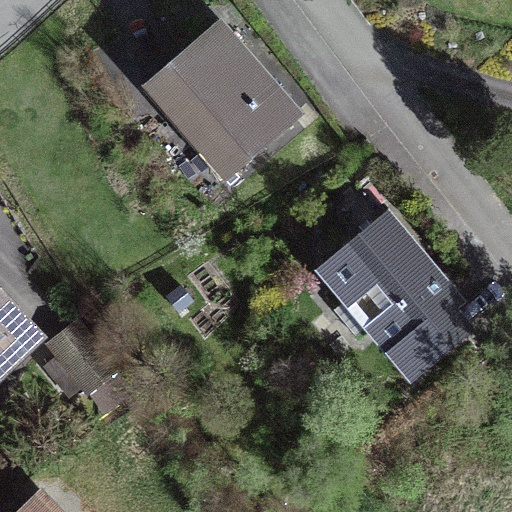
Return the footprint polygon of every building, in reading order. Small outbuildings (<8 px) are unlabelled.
[(194,61),(186,53),(158,77),(235,167),(294,116),(224,35),(194,61)] [(386,214),(324,266),(348,295),(334,307),(356,333),(370,321),(414,374),(459,336),(438,310),(454,296),(386,214)] [(0,298),(0,366),(34,335),(0,298)] [(52,343),(89,389),(113,370),(77,323),(52,343)] [(18,511),(54,511),(37,495),(18,511)]
